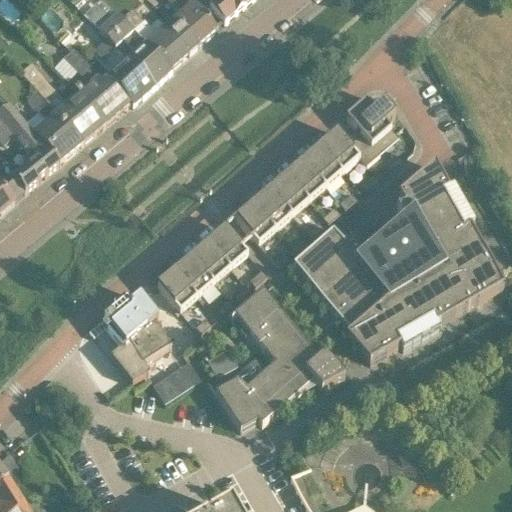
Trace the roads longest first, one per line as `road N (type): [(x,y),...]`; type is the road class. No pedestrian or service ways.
road 1 (residential): [(382,57),(0,407)]
road 2 (residential): [(0,251),(296,0)]
road 3 (residential): [(372,208),(434,152),(382,57)]
